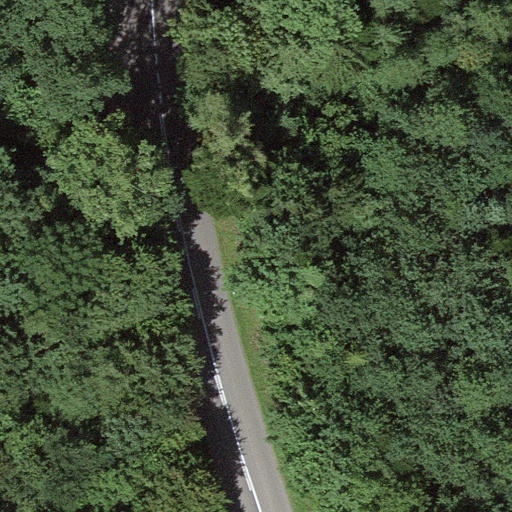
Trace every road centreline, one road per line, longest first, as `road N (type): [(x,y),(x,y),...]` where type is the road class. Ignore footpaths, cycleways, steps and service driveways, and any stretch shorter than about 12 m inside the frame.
road 1 (tertiary): [(154,0),(162,119),(182,233),(262,511)]
road 2 (track): [(162,119),(0,82)]
